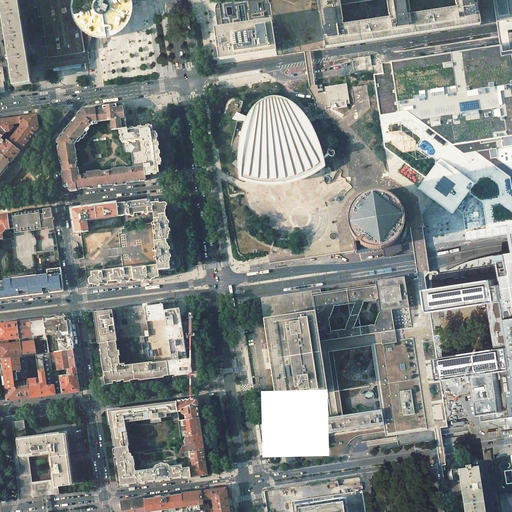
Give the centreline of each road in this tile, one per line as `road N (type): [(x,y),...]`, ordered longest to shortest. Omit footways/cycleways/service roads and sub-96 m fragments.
road 1 (secondary): [(184,82),(511,31)]
road 2 (secondary): [(511,240),(214,280)]
road 3 (residential): [(244,478),(264,485),(431,460)]
road 4 (residential): [(429,452),(244,478)]
road 5 (residential): [(58,199),(199,182)]
road 6 (secondary): [(214,280),(74,299)]
road 7 (residential): [(90,402),(229,384)]
road 8 (residential): [(244,478),(105,495)]
